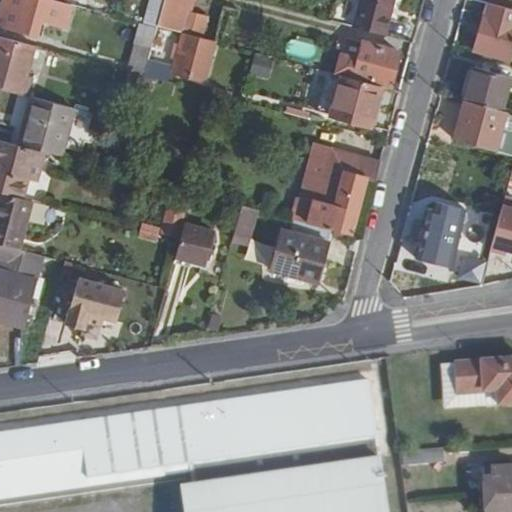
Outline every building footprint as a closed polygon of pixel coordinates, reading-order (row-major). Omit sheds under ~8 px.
[(46,0),(4,0),(0,17),(0,24),(38,35),(46,0)] [(361,0),(353,28),(384,36),(394,0),(361,0)] [(511,58),(511,9),(490,3),(477,50),(511,60),(511,58)] [(200,37),(184,33),(175,72),(207,81),(214,45),(200,40),(200,37)] [(36,47),(0,36),(0,88),(23,95),(36,47)] [(289,37),(284,55),(313,63),(318,45),(289,37)] [(338,70),(391,85),(399,53),(363,43),(360,58),(343,54),(338,70)] [(146,65),(151,50),(135,47),(129,72),(144,76),(146,65)] [(251,54),(249,76),(270,78),(272,55),(251,54)] [(166,71),(146,65),(144,76),(163,81),(166,71)] [(469,100),(506,111),(511,86),(511,75),(479,67),(469,100)] [(370,126),(381,86),(328,72),(318,111),(370,126)] [(76,109),(34,98),(20,145),(49,153),(63,157),(76,109)] [(469,100),(467,100),(457,139),(498,151),(509,112),(506,111),(469,100)] [(321,131),(323,124),(314,121),(311,128),(321,131)] [(20,145),(0,139),(0,192),(33,201),(36,202),(49,153),(20,145)] [(332,230),(350,235),(370,163),(321,150),(309,199),(298,197),(292,219),(332,230)] [(0,192),(0,243),(5,245),(19,249),(33,201),(0,192)] [(511,207),(501,204),(484,267),(511,274),(511,207)] [(247,246),(258,212),(242,207),(231,240),(247,246)] [(455,263),(466,222),(431,213),(428,225),(425,225),(420,240),(423,241),(420,254),(455,263)] [(285,217),(281,230),(329,242),(332,230),(292,219),(285,217)] [(184,225),(176,258),(204,266),(213,233),(184,225)] [(271,271),(317,283),(329,242),(281,230),(271,271)] [(19,249),(5,245),(0,262),(0,319),(24,326),(39,271),(43,256),(19,249)] [(54,275),(58,260),(43,256),(39,271),(54,275)] [(481,281),(484,268),(460,263),(457,276),(481,281)] [(79,278),(67,324),(85,328),(88,320),(103,325),(105,317),(118,321),(126,290),(79,278)] [(511,358),(456,361),(458,392),(498,391),(498,405),(511,404),(511,358)] [(458,392),(456,361),(443,363),(446,408),(498,405),(498,391),(458,392)] [(370,404),(368,386),(366,373),(0,424),(0,492),(375,439),(370,404)] [(377,384),(368,386),(370,404),(380,402),(377,384)] [(443,447),(400,449),(402,465),(443,461),(443,447)] [(305,455),(180,473),(183,488),(179,489),(182,511),(386,511),(378,459),(307,469),(305,455)] [(511,465),(484,467),(486,496),(511,494),(511,465)] [(511,511),(511,494),(486,496),(486,511),(511,511)]
